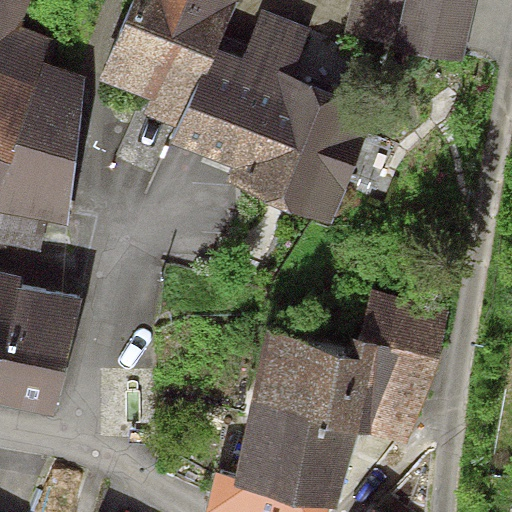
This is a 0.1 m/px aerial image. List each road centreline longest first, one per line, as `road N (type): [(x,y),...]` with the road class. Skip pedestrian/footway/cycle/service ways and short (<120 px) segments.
road 1 (residential): [(444,511),(464,292),(511,90)]
road 2 (residential): [(0,427),(54,441),(202,511)]
